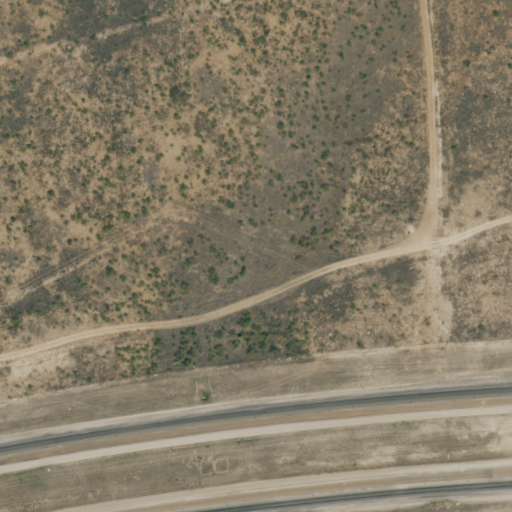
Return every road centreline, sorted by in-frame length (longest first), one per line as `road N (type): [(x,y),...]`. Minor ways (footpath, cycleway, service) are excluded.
road 1 (primary): [(511,399),(397,406),(0,460)]
road 2 (track): [(355,0),(0,96)]
road 3 (primary): [(177,511),(511,478)]
